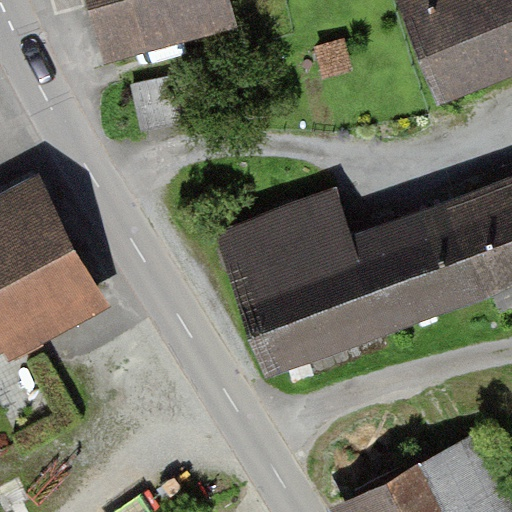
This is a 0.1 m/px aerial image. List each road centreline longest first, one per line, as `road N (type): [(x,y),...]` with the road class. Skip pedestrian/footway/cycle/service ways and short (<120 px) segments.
road 1 (tertiary): [(0,1),(50,106),(305,511)]
road 2 (unknown): [(110,202),(253,171),(346,171),(404,186),(451,183),(511,165)]
road 3 (track): [(511,360),(447,369),(257,435)]
road 4 (track): [(144,511),(257,435)]
